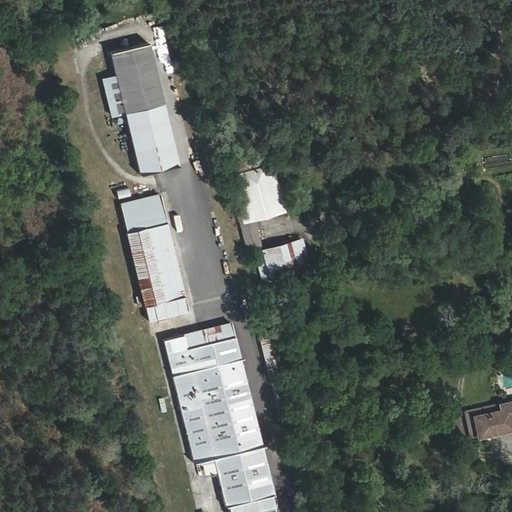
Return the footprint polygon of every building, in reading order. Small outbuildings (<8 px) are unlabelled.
[(126,115),(137,171),(175,164),(153,41),(108,50),(113,75),(101,77),(109,118),(126,115)] [(254,219),(285,212),(273,163),(230,173),(248,249),(253,248),(260,279),(310,267),(302,237),(261,247),(254,219)] [(128,186),(115,189),(117,199),(130,196),(128,186)] [(187,312),(162,192),(120,201),(144,321),(187,312)] [(273,511),(237,321),(165,335),(190,464),(216,459),(225,511),(273,511)] [(257,325),(267,378),(277,376),(266,323),(257,325)] [(163,397),(158,398),(161,411),(166,410),(163,397)] [(493,429),(510,425),(508,416),(511,415),(511,402),(499,405),(500,412),(473,417),(476,437),(495,433),(493,429)] [(511,430),(510,425),(493,429),(495,433),(511,430)]
